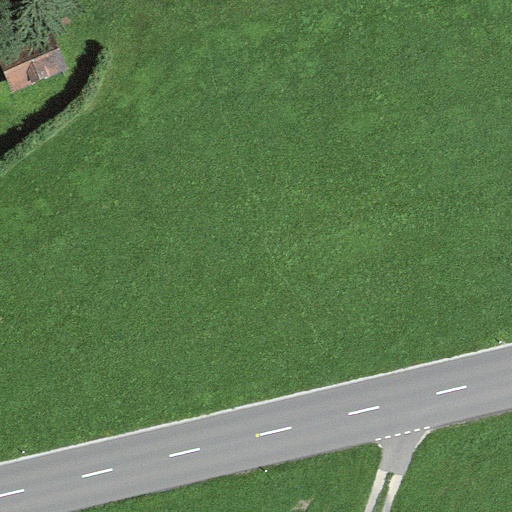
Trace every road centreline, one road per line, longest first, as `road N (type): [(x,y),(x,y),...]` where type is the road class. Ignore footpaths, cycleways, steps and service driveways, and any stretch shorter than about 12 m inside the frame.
road 1 (tertiary): [(511,377),(0,497)]
road 2 (track): [(377,511),(418,399)]
